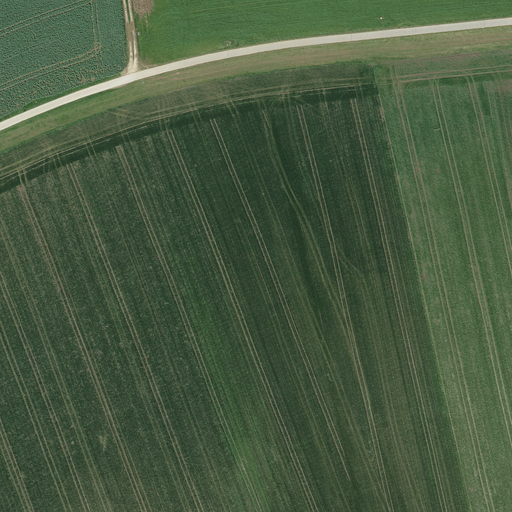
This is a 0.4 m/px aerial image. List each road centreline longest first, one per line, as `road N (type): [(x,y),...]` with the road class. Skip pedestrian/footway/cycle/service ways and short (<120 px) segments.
road 1 (track): [(136,76),(224,55),(511,23)]
road 2 (track): [(136,76),(0,130)]
